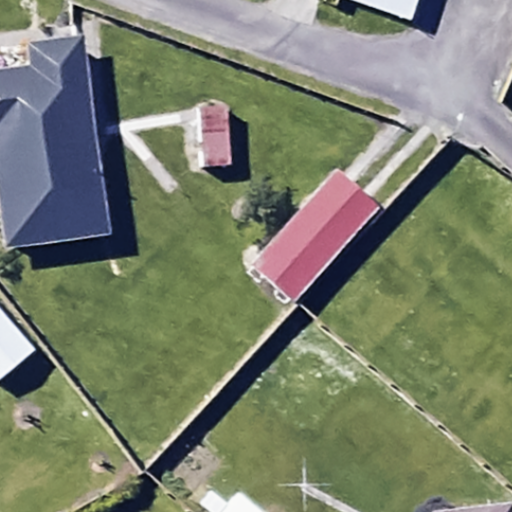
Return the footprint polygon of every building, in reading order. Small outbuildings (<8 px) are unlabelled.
[(361,0),(401,13),(405,0),(361,0)] [(103,27),(0,32),(0,245),(114,240),(103,27)] [(226,116),(194,117),(197,183),(229,182),(226,116)] [(427,151),(403,129),(362,177),(385,198),(427,151)] [(374,219),(329,179),(244,276),(288,315),(374,219)] [(511,195),(486,227),(511,248),(511,195)] [(0,322),(0,386),(32,360),(0,322)] [(511,511),(511,490),(444,492),(444,511),(511,511)]
